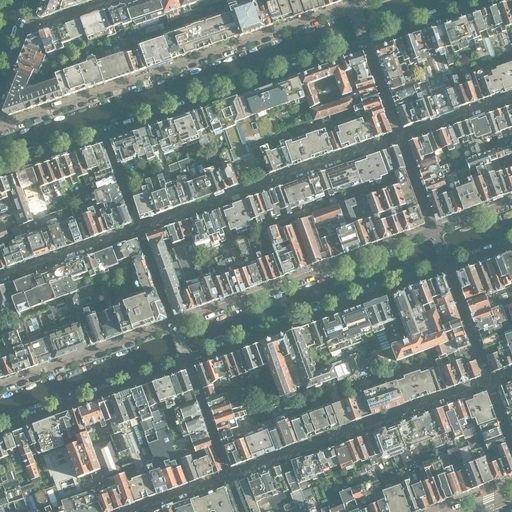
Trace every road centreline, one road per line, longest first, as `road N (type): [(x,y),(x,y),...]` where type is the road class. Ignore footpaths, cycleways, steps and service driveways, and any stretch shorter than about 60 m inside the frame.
road 1 (residential): [(352,4),(0,127)]
road 2 (residential): [(103,134),(366,45)]
road 3 (residential): [(187,364),(446,267)]
road 4 (residential): [(399,135),(139,229)]
road 5 (residential): [(229,478),(488,382)]
road 6 (residential): [(432,228),(173,323)]
road 7 (residential): [(0,430),(187,364)]
road 8 (residential): [(173,323),(0,386)]
road 9 (residential): [(139,229),(0,278)]
road 10 (residential): [(366,45),(497,0)]
road 11 (residential): [(446,267),(488,382)]
road 12 (residential): [(229,478),(187,364)]
